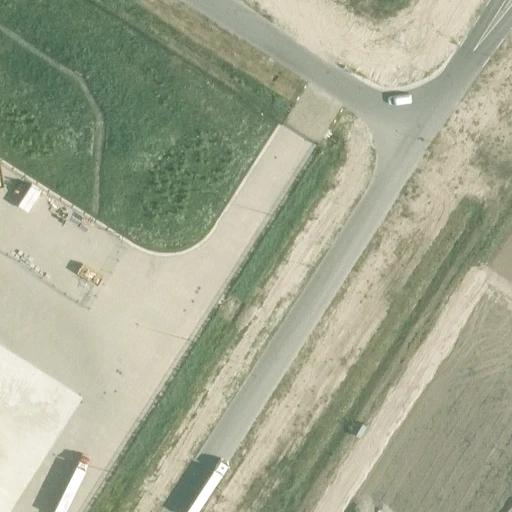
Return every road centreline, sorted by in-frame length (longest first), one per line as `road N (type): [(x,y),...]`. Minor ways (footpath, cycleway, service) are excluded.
road 1 (unclassified): [(180,511),(417,131)]
road 2 (unclassified): [(417,131),(205,0)]
road 3 (unclassified): [(417,131),(511,0)]
